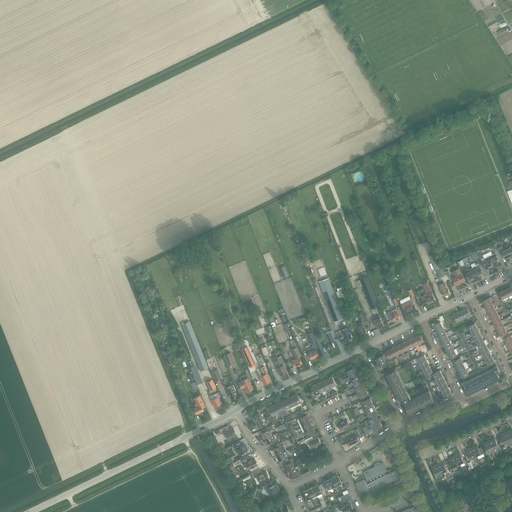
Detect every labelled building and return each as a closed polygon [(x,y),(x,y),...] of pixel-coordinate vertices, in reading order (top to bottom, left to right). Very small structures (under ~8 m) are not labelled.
[(511,255),(508,248),(504,250),(502,246),(497,248),(500,254),(502,252),(505,258),(511,255)] [(492,264),(499,261),(496,255),(494,252),(492,253),(492,255),(488,257),(492,264)] [(437,282),(439,285),(442,291),(440,292),(441,294),(442,293),(444,296),(450,294),(444,282),(443,283),(440,278),(446,275),(443,267),(442,267),(436,253),(430,256),(437,270),(436,270),(439,276),(438,277),(439,278),(436,280),(437,283),(437,282)] [(485,268),(492,264),(488,257),(484,258),(484,257),(481,258),(483,262),(482,262),(485,268)] [(476,276),(483,272),(480,266),(480,267),(478,263),(476,265),(477,268),(473,270),(476,276)] [(465,281),(460,269),(459,268),(453,271),(456,277),(453,278),(456,285),(457,284),(458,285),(461,284),(460,283),(465,281)] [(476,276),(473,270),(469,272),(467,269),(465,270),(466,273),(469,279),(476,276)] [(360,279),(367,298),(371,309),(379,306),(368,276),(360,279)] [(321,286),(322,290),(324,297),(334,322),(344,318),(329,278),(320,281),(322,285),(321,286)] [(338,298),(346,295),(344,289),(336,292),(338,298)] [(508,296),(505,290),(499,293),(502,299),(508,296)] [(432,292),(430,293),(425,295),(425,294),(424,295),(424,296),(425,299),(422,300),(425,306),(435,300),(432,292)] [(486,307),(499,301),(496,295),(492,296),(495,302),(492,303),(489,298),(483,301),(486,307)] [(412,299),(406,301),(401,304),(406,314),(417,309),(412,299)] [(489,313),(495,310),(494,306),(500,303),(499,301),(486,307),(489,313)] [(396,308),(387,313),(391,320),(394,319),(395,320),(400,317),(396,308)] [(468,318),(471,316),(468,309),(465,311),(464,310),(453,315),(455,319),(456,322),(467,317),(468,318)] [(492,319),(498,315),(495,310),(489,313),(492,319)] [(378,328),(384,325),(379,315),(374,318),(378,328)] [(495,324),(501,321),(498,315),(492,319),(495,324)] [(200,371),(208,368),(189,321),(182,324),(200,371)] [(436,330),(443,327),(440,321),(433,325),(436,330)] [(497,330),(504,327),(501,321),(495,324),(497,330)] [(362,336),(367,333),(364,326),(362,326),(360,323),(357,325),(362,336)] [(471,332),(477,329),(475,323),(468,326),(471,332)] [(341,330),(337,333),(339,337),(340,337),(343,343),(353,338),(348,327),(341,330)] [(439,336),(446,333),(443,327),(436,330),(439,336)] [(500,336),(507,332),(504,327),(497,330),(500,336)] [(315,341),(312,332),(311,329),(306,331),(311,344),(312,347),(313,350),(308,353),(311,359),(318,355),(316,350),(318,350),(316,345),(314,342),(315,341)] [(474,338),(480,334),(477,329),(471,332),(474,338)] [(333,342),(335,341),(331,331),(325,334),(330,342),(324,345),(327,351),(335,347),(333,342)] [(442,342),(448,338),(446,333),(439,336),(442,342)] [(477,343),(483,340),(480,334),(474,338),(477,343)] [(418,344),(424,341),(420,335),(414,337),(418,344)] [(414,337),(409,340),(412,347),(416,345),(419,352),(420,351),(421,351),(418,344),(414,337)] [(444,347),(451,344),(448,338),(442,342),(444,347)] [(412,347),(409,340),(403,343),(406,350),(412,347)] [(479,349),(486,345),(483,340),(477,343),(479,349)] [(406,350),(403,343),(397,346),(401,352),(406,350)] [(447,353),(454,349),(451,344),(444,347),(447,353)] [(486,345),(479,349),(482,354),(489,351),(486,345)] [(299,357),(300,357),(302,356),(297,346),(291,349),(295,359),(291,361),(294,367),(302,363),(299,357)] [(401,352),(397,346),(392,349),(395,355),(401,352)] [(246,347),(241,350),(249,368),(254,365),(246,347)] [(395,355),(392,349),(386,352),(389,358),(395,355)] [(454,349),(447,353),(450,358),(457,355),(454,349)] [(485,359),(491,356),(489,351),(482,354),(485,359)] [(230,352),(224,354),(228,365),(234,362),(230,352)] [(276,355),(272,357),(277,368),(280,375),(286,372),(283,365),(285,364),(283,360),(283,361),(281,356),(278,358),(276,355)] [(420,364),(427,361),(424,355),(417,358),(420,364)] [(390,367),(388,364),(387,362),(386,362),(383,356),(376,359),(379,366),(381,365),(383,367),(384,370),(390,367)] [(491,356),(485,359),(488,365),(490,364),(494,362),(491,356)] [(456,366),(463,363),(460,357),(453,361),(456,366)] [(423,369),(429,366),(427,361),(420,364),(423,369)] [(459,372),(466,369),(463,363),(456,366),(459,372)] [(203,382),(196,365),(190,368),(197,384),(203,382)] [(261,375),(260,376),(263,383),(269,381),(266,373),(267,373),(263,366),(262,367),(261,366),(260,367),(261,367),(258,368),(261,375)] [(429,366),(423,369),(425,375),(432,372),(429,366)] [(498,374),(500,373),(497,366),(494,367),(494,368),(463,384),(467,393),(499,377),(498,374)] [(347,371),(350,377),(358,373),(355,367),(347,371)] [(221,378),(217,369),(212,371),(215,380),(221,378)] [(242,381),(239,383),(241,388),(244,386),(247,391),(253,389),(249,381),(252,380),(247,369),(245,370),(247,374),(246,375),(240,377),(242,381)] [(466,369),(459,372),(462,378),(468,375),(468,374),(466,369)] [(436,380),(443,376),(440,370),(433,374),(436,380)] [(409,414),(434,401),(429,392),(408,403),(406,397),(408,396),(395,371),(386,375),(399,400),(402,399),(405,404),(404,405),(409,414)] [(361,378),(358,373),(350,377),(347,378),(348,380),(351,379),(352,382),(361,378)] [(327,379),(331,387),(337,385),(333,376),(327,379)] [(439,385),(446,382),(443,376),(436,380),(439,385)] [(355,387),(363,384),(361,378),(352,382),(355,387)] [(212,379),(206,382),(210,390),(216,387),(212,379)] [(331,387),(327,379),(322,382),(326,390),(331,387)] [(326,390),(322,382),(316,384),(320,392),(326,390)] [(441,391),(448,387),(446,382),(439,385),(441,391)] [(313,391),(310,393),(313,399),(317,397),(316,394),(320,392),(316,384),(311,387),(313,391)] [(363,384),(355,387),(358,393),(366,389),(363,384)] [(228,391),(231,399),(237,396),(235,391),(236,390),(233,385),(227,388),(228,391)] [(448,387),(441,391),(444,396),(451,393),(448,387)] [(368,394),(366,389),(358,393),(360,398),(368,394)] [(215,407),(221,404),(217,397),(219,396),(218,392),(210,396),(215,407)] [(302,404),(301,402),(297,394),(291,396),(295,404),(296,407),(302,404)] [(203,409),(206,408),(200,395),(194,398),(196,403),(194,404),(195,407),(193,408),(196,414),(204,410),(203,409)] [(290,407),(295,404),(291,396),(286,399),(290,407)] [(362,402),(365,407),(373,404),(370,398),(362,402)] [(284,410),(290,407),(286,399),(280,402),(284,410)] [(279,412),(284,410),(280,402),(275,404),(279,412)] [(273,415),(279,412),(275,404),(269,407),(273,415)] [(365,407),(362,408),(363,410),(365,409),(367,413),(375,409),(373,404),(365,407)] [(370,418),(376,415),(378,414),(375,409),(367,413),(370,418)] [(252,417),(255,422),(262,418),(259,412),(255,414),(254,411),(249,414),(251,418),(252,417)] [(299,424),(309,419),(307,415),(299,419),(297,420),(299,424)] [(371,425),(379,421),(382,420),(381,417),(378,418),(376,415),(370,418),(369,419),(371,425)] [(265,425),(262,418),(255,422),(257,427),(255,428),(257,430),(261,428),(261,426),(265,425)] [(358,426),(359,425),(358,422),(356,418),(354,419),(356,423),(350,426),(347,419),(338,424),(341,430),(347,427),(349,430),(358,426)] [(309,419),(299,424),(301,428),(311,423),(309,419)] [(379,421),(371,425),(374,431),(382,427),(379,421)] [(311,423),(301,428),(303,432),(305,431),(313,427),(311,423)] [(261,434),(263,439),(276,433),(272,435),(270,430),(273,429),(273,428),(275,427),(274,424),(272,425),(272,426),(266,428),(268,431),(261,434)] [(221,434),(224,433),(227,439),(237,435),(233,427),(230,429),(228,426),(216,432),(218,435),(221,434)] [(313,427),(305,431),(307,436),(315,432),(313,427)] [(358,438),(361,436),(358,429),(355,431),(356,435),(346,440),(349,446),(359,441),(358,438)] [(500,436),(498,438),(500,443),(503,442),(504,444),(508,442),(510,446),(511,445),(505,432),(500,435),(500,436)] [(274,444),(279,441),(278,438),(276,433),(263,439),(266,444),(272,441),(274,444)] [(311,448),(321,443),(317,437),(312,440),(310,437),(305,440),(306,443),(309,441),(311,448)] [(494,438),(488,441),(495,453),(496,452),(495,449),(499,447),(494,438)] [(495,453),(488,441),(483,444),(485,449),(483,450),(485,453),(491,450),(493,454),(495,459),(496,458),(497,458),(496,456),(495,453)] [(235,445),(239,454),(247,450),(244,444),(242,445),(241,442),(235,445)] [(276,455),(286,451),(283,445),(282,445),(281,443),(275,445),(277,448),(273,450),(276,455)] [(477,445),(471,448),(477,460),(479,459),(477,456),(481,454),(477,445)] [(473,457),(475,461),(476,464),(478,463),(477,460),(471,448),(465,451),(470,459),(473,457)] [(286,451),(276,455),(279,461),(282,459),(283,462),(289,460),(287,457),(288,456),(286,451)] [(460,453),(454,456),(460,469),(462,468),(460,464),(464,462),(460,453)] [(250,456),(241,460),(243,465),(245,464),(248,470),(254,467),(255,468),(258,467),(257,465),(258,465),(254,458),(251,459),(250,456)] [(454,470),(458,468),(458,469),(460,469),(454,456),(448,459),(452,468),(453,468),(454,470)] [(285,465),(288,471),(295,467),(292,462),(294,461),(293,458),(287,461),(289,464),(285,465)] [(443,461),(437,464),(443,477),(445,476),(443,472),(447,470),(443,461)] [(393,480),(400,477),(397,471),(393,474),(390,469),(387,471),(383,463),(381,464),(381,463),(379,463),(378,463),(376,463),(375,464),(374,465),(374,466),(374,467),(363,472),(365,476),(359,479),(360,481),(356,483),(356,484),(356,483),(361,492),(360,493),(366,490),(367,492),(373,489),(373,490),(379,487),(380,487),(380,486),(386,483),(386,484),(387,484),(386,483),(393,480),(393,481),(393,480)] [(441,478),(443,477),(437,464),(431,467),(435,476),(439,474),(441,478)] [(298,470),(296,471),(295,467),(288,471),(291,476),(294,475),(295,478),(301,475),(298,470)] [(468,471),(463,474),(464,477),(473,473),(470,467),(466,468),(468,471)] [(252,474),(254,478),(257,484),(259,483),(269,479),(266,471),(262,473),(261,470),(252,474)] [(338,475),(333,477),(338,487),(340,486),(339,484),(342,483),(338,475)] [(332,488),(332,487),(333,490),(336,488),(335,488),(338,487),(333,477),(328,480),(332,488)] [(326,488),(323,490),(326,495),(330,494),(328,490),(332,488),(328,480),(323,482),(326,488)] [(270,495),(279,490),(276,485),(273,486),(271,483),(264,486),(266,492),(268,491),(270,495)] [(318,485),(313,487),(317,495),(321,493),(323,497),(326,495),(323,490),(321,491),(318,485)] [(313,487),(308,489),(312,497),(317,495),(313,487)] [(308,489),(303,492),(307,499),(305,500),(306,503),(313,500),(312,497),(308,489)] [(343,511),(347,511),(353,509),(350,503),(344,506),(343,503),(337,505),(340,510),(342,509),(343,511)]
